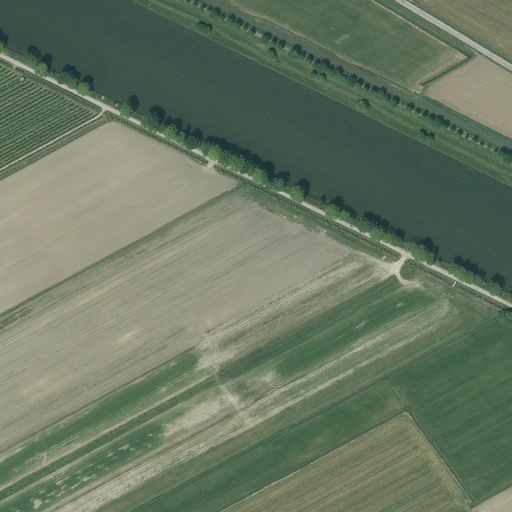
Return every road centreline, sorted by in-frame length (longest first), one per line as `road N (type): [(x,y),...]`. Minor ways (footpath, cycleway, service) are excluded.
road 1 (track): [(511,307),(0,57)]
road 2 (track): [(185,0),(511,160)]
road 3 (tertiary): [(511,68),(397,0)]
road 4 (unknown): [(102,106),(97,117),(0,170)]
